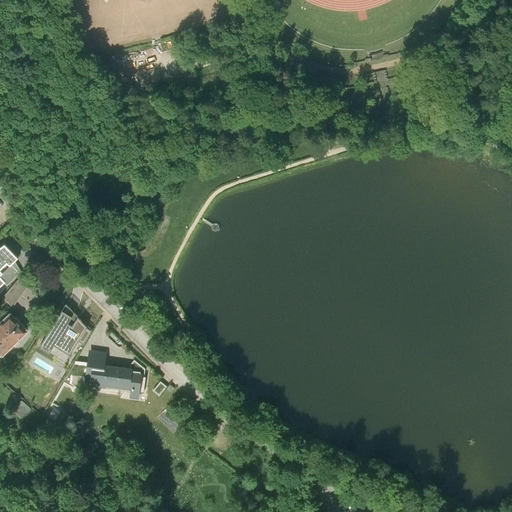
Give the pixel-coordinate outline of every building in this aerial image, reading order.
[(18,258),(4,244),(0,248),(0,267),(4,271),(18,258)] [(4,296),(10,301),(18,293),(22,295),(27,286),(19,280),(4,296)] [(29,327),(11,309),(0,321),(0,347),(5,352),(29,327)] [(60,322),(47,335),(58,346),(67,337),(71,333),(60,322)] [(87,331),(82,326),(74,335),(82,343),(89,335),(86,332),(87,331)] [(71,341),(67,337),(58,346),(62,350),(71,341)] [(109,352),(92,350),(90,362),(89,369),(87,378),(94,379),(93,384),(107,386),(107,383),(132,387),(130,398),(140,399),(144,373),(134,372),(134,368),(107,364),(109,352)] [(86,368),(89,369),(90,362),(76,360),(73,374),(85,375),(86,368)] [(167,387),(161,381),(152,392),(159,397),(167,387)]
